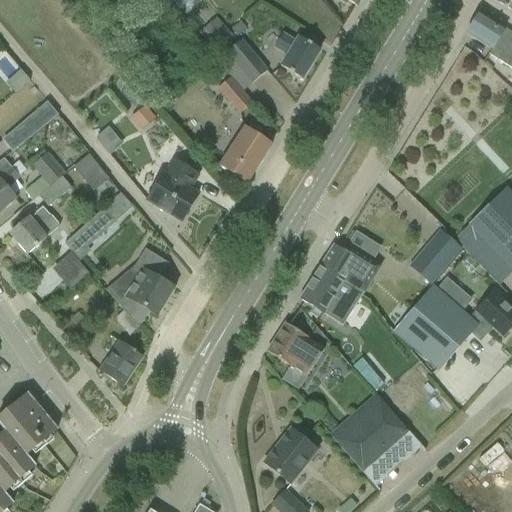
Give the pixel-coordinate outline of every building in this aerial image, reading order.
[(511,0),(491,0),(491,1),(493,2),(509,12),(511,13),(511,0)] [(511,34),(479,14),(466,34),(491,50),(488,56),(511,70),(511,67),(511,34)] [(203,31),(220,49),(232,38),(215,20),(203,31)] [(240,23),(231,30),(237,37),(246,30),(240,23)] [(320,51),(302,41),(300,39),(296,45),(282,37),(274,50),(288,58),(281,69),(301,81),(320,51)] [(266,72),(240,43),(225,56),(251,85),(266,72)] [(11,55),(0,63),(0,66),(27,98),(39,89),(11,55)] [(250,105),(229,79),(216,90),(237,116),(250,105)] [(140,108),(147,100),(135,91),(128,99),(140,108)] [(144,107),(131,118),(140,128),(153,117),(144,107)] [(24,124),(2,142),(12,155),(34,136),(34,135),(26,125),(24,124)] [(218,168),(246,186),(271,147),(243,129),(218,168)] [(103,142),(116,159),(129,148),(116,131),(103,142)] [(46,154),(32,167),(48,186),(63,174),(46,154)] [(88,156),(73,169),(84,181),(98,169),(88,156)] [(0,214),(6,209),(16,200),(6,188),(18,178),(10,168),(3,160),(0,162),(0,214)] [(146,203),(163,213),(180,223),(197,196),(188,191),(197,177),(173,163),(164,176),(163,175),(146,203)] [(60,177),(37,196),(46,207),(69,189),(60,177)] [(511,272),(511,197),(506,191),(468,227),(511,272)] [(120,195),(103,209),(115,223),(132,208),(120,195)] [(26,256),(42,243),(46,239),(45,238),(58,227),(42,208),(28,220),(24,223),(9,236),(26,256)] [(439,232),(409,268),(431,287),(461,251),(439,232)] [(75,236),(64,245),(79,263),(90,253),(75,236)] [(360,255),(353,251),(343,245),(334,249),(332,247),(321,266),(345,281),(342,285),(362,298),(372,283),(364,279),(373,265),(359,256),(360,255)] [(144,250),(134,267),(132,266),(104,291),(118,308),(138,330),(148,313),(157,318),(174,291),(158,281),(168,265),(144,250)] [(342,285),(345,281),(321,266),(299,301),(323,316),(324,315),(335,322),(341,313),(349,319),(362,298),(342,285)] [(445,280),(435,291),(461,313),(470,302),(445,280)] [(392,333),(415,307),(388,283),(373,300),(386,312),(376,323),(391,335),(392,333)] [(415,307),(392,333),(438,373),(477,327),(476,326),(481,319),(502,339),(511,328),(511,309),(493,292),(468,320),(461,313),(435,291),(432,288),(415,307)] [(386,312),(373,300),(349,327),(376,352),(391,335),(376,323),(386,312)] [(78,315),(75,317),(60,331),(72,345),(85,334),(83,332),(89,327),(78,315)] [(284,325),(266,353),(290,368),(281,382),(298,392),(324,352),(307,341),(308,340),(286,326),(284,325)] [(141,359),(134,355),(118,344),(99,373),(122,388),(141,359)] [(56,431),(28,396),(0,419),(0,429),(4,435),(0,438),(0,511),(3,511),(12,505),(3,495),(34,468),(25,457),(56,431)] [(330,437),(361,474),(408,433),(376,397),(330,437)] [(317,453),(290,431),(263,465),(290,486),(317,453)] [(276,511),(305,511),(285,492),(271,506),(276,511)] [(362,498),(345,511),(361,511),(369,506),(362,498)]
